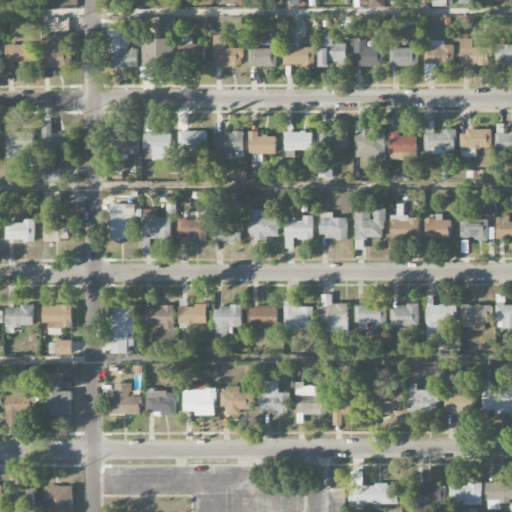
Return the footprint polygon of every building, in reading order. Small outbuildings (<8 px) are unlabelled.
[(160,33),(174,34),(175,17),(160,16),(160,33)] [(138,67),(138,49),(129,49),(129,35),(122,35),(121,29),(108,29),(108,67),(138,67)] [(41,68),(71,67),(71,35),(41,35),(41,68)] [(346,64),(346,44),(333,44),(333,35),(324,35),(324,48),(319,48),(319,67),(329,67),(329,64),(346,64)] [(226,36),(214,36),(214,66),(244,66),(244,48),(226,48),(226,36)] [(143,64),(175,64),(174,38),(142,39),(143,64)] [(354,66),(384,67),(385,47),(367,47),(367,39),(355,39),(354,66)] [(472,39),(460,39),(460,66),(489,66),(489,47),(473,48),(472,39)] [(203,44),(180,45),(180,62),(204,61),(203,44)] [(511,44),(497,45),(497,66),(511,65),(511,44)] [(31,45),(5,45),(6,67),(15,67),(15,63),(31,63),(31,45)] [(425,63),(453,63),(453,46),(425,46),(425,63)] [(315,47),(284,48),(284,66),(315,66),(315,47)] [(249,67),(277,67),(276,48),(249,49),(249,67)] [(390,67),(418,67),(418,48),(390,49),(390,67)] [(70,152),(70,133),(51,133),(52,121),(41,121),(41,176),(60,176),(60,169),(49,168),(49,151),(70,152)] [(495,151),(511,151),(511,131),(504,131),(504,125),(496,124),(495,151)] [(139,135),(120,136),(120,128),(112,129),(113,155),(139,154),(139,135)] [(417,136),(400,136),(400,130),(390,130),(391,161),(418,160),(417,136)] [(456,154),(455,130),(442,130),(442,133),(425,133),(425,155),(456,154)] [(492,130),(461,130),(461,157),(475,157),(475,149),(491,149),(492,130)] [(195,157),(195,150),(206,150),(207,132),(179,131),(178,157),(195,157)] [(32,132),(6,132),(6,159),(20,159),(20,150),(32,150),(32,132)] [(143,133),(144,151),(153,151),(153,159),(172,159),(171,132),(143,133)] [(244,150),(244,132),(214,133),(214,150),(220,150),(221,158),(233,157),(233,151),(244,150)] [(259,132),(249,132),(250,155),(276,154),(276,136),(259,136),(259,132)] [(296,158),(295,150),(314,150),(314,132),(285,132),(285,158),(296,158)] [(320,132),(320,150),(348,149),(347,132),(320,132)] [(356,132),(355,157),(375,158),(375,150),(385,150),(386,132),(356,132)] [(318,178),(332,178),(333,161),(318,161),(318,178)] [(43,241),(71,241),(71,223),(59,223),(59,192),(42,192),(43,241)] [(110,205),(111,238),(135,238),(134,204),(110,205)] [(355,239),(384,239),(384,209),(372,209),(372,211),(355,211),(355,239)] [(144,249),(151,249),(151,239),(172,239),(172,216),(155,217),(154,210),(143,210),(144,249)] [(280,236),(279,218),(266,218),(266,210),(248,210),(249,234),(254,234),(254,242),(268,241),(268,236),(280,236)] [(347,239),(347,218),(333,218),(333,213),(320,212),(320,239),(347,239)] [(285,221),(285,249),(294,249),(294,240),(314,239),(313,216),(303,216),(303,221),(285,221)] [(390,237),(419,238),(419,217),(390,216),(390,237)] [(425,216),(426,240),(451,239),(450,220),(443,220),(443,216),(425,216)] [(511,221),(509,222),(509,216),(496,216),(497,239),(511,238),(511,221)] [(207,238),(207,217),(197,217),(197,219),(178,220),(178,238),(207,238)] [(35,220),(23,219),(23,223),(6,223),(6,241),(35,241),(35,220)] [(461,240),(494,239),(494,227),(488,228),(488,219),(460,220),(461,240)] [(214,242),(242,241),(241,222),(214,223),(214,242)] [(294,293),(284,294),(284,331),(302,330),(302,327),(314,326),(313,307),(294,307),(294,293)] [(511,327),(511,304),(505,305),(505,294),(496,294),(497,328),(511,327)] [(329,332),(348,333),(349,304),(320,304),(320,323),(329,323),(329,332)] [(386,304),(355,305),(356,327),(376,326),(376,328),(386,328),(386,304)] [(43,305),(42,324),(49,324),(49,335),(61,335),(61,328),(72,328),(72,306),(43,305)] [(390,326),(418,327),(419,305),(391,305),(390,326)] [(461,322),(472,323),(472,331),(488,331),(489,306),(462,305),(461,322)] [(112,353),(128,353),(127,346),(135,346),(134,306),(111,307),(112,353)] [(179,306),(179,324),(207,323),(207,306),(179,306)] [(215,307),(216,334),(229,333),(229,328),(243,327),(242,306),(215,307)] [(34,326),(34,307),(6,307),(6,333),(13,333),(13,326),(34,326)] [(143,307),(143,326),(175,326),(174,307),(143,307)] [(277,307),(250,307),(249,326),(277,326),(277,307)] [(72,341),(56,340),(56,354),(72,354),(72,341)] [(72,416),(72,381),(46,381),(46,416),(72,416)] [(279,381),(264,382),(265,394),(258,394),(258,414),(289,413),(289,393),(279,393),(279,381)] [(482,413),(511,413),(511,391),(491,392),(491,381),(482,381),(482,413)] [(326,414),(326,393),(317,393),(317,386),(304,386),(304,382),(295,383),(296,415),(326,414)] [(113,414),(141,415),(141,397),(132,396),(132,384),(113,383),(113,414)] [(417,391),(417,384),(408,384),(408,413),(438,413),(439,391),(417,391)] [(221,407),(228,407),(228,415),(251,416),(251,393),(240,393),(240,387),(228,386),(228,390),(221,390),(221,407)] [(391,386),(376,386),(377,414),(392,414),(392,410),(401,410),(401,393),(392,393),(391,386)] [(216,415),(216,387),(195,387),(195,391),(184,391),(184,412),(195,412),(195,416),(216,415)] [(177,414),(177,391),(146,392),(147,415),(177,414)] [(332,425),(342,426),(342,413),(358,414),(359,392),(333,392),(332,425)] [(446,413),(474,413),(474,394),(446,394),(446,413)] [(7,395),(6,425),(19,425),(19,415),(29,415),(29,395),(7,395)] [(363,472),(349,472),(349,505),(398,506),(398,485),(363,484),(363,472)] [(415,511),(432,511),(432,504),(445,504),(445,484),(423,484),(423,475),(415,475),(415,511)] [(511,482),(486,483),(486,510),(499,509),(499,502),(511,502),(511,482)] [(482,484),(450,484),(450,502),(471,502),(471,505),(482,505),(482,484)] [(73,511),(73,486),(44,487),(44,511),(73,511)] [(7,508),(36,507),(36,487),(6,488),(7,508)]
